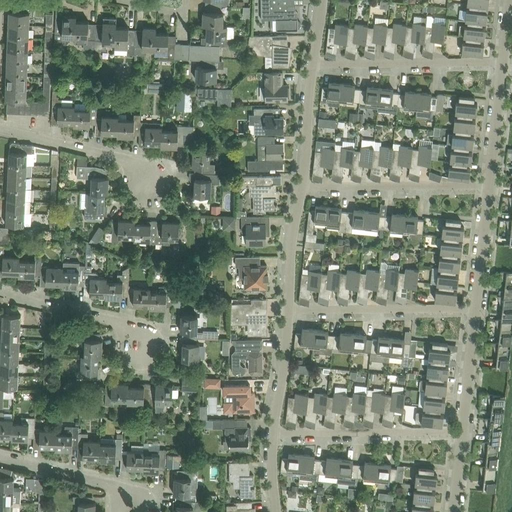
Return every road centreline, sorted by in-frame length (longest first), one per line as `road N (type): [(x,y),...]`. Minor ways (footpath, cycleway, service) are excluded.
road 1 (residential): [(312,66),(503,66)]
road 2 (residential): [(299,187),(489,184)]
road 3 (residential): [(475,309),(286,305)]
road 4 (residential): [(461,433),(272,431)]
road 5 (residential): [(150,349),(116,323),(0,294)]
road 6 (residential): [(150,177),(124,161),(0,128)]
road 7 (residential): [(139,511),(112,484),(0,456)]
road 8 (residential): [(272,431),(286,305)]
road 9 (residential): [(475,309),(489,184)]
road 10 (residential): [(461,433),(475,309)]
road 11 (residential): [(299,187),(312,66)]
